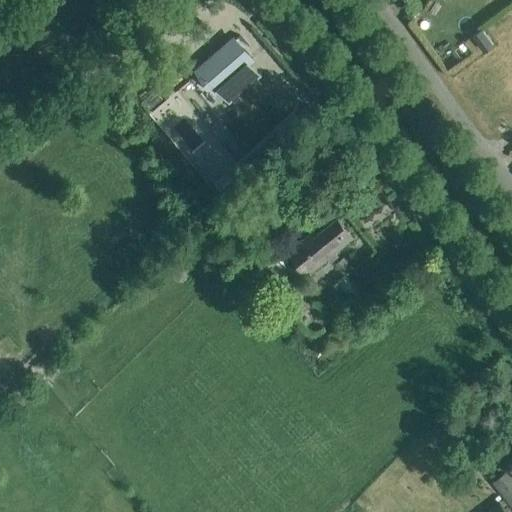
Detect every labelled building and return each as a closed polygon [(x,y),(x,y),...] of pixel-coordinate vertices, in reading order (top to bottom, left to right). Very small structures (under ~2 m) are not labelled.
[(503,44),(511,37),(511,34),(501,19),(491,26),(503,44)] [(484,52),(493,46),(481,30),(473,37),(484,52)] [(214,92),(219,88),(230,100),(256,78),(245,66),(252,60),(234,40),(197,73),(214,92)] [(278,146),(269,135),(215,182),(224,193),(278,146)] [(307,276),(353,240),(337,219),(317,236),(315,232),(288,253),(307,276)] [(260,278),(286,256),(269,236),(244,257),(260,278)] [(348,275),(353,270),(344,259),(336,265),(344,277),(337,284),(358,311),(370,301),(348,275)] [(511,506),(511,471),(510,469),(493,483),(511,506)] [(507,511),(499,502),(486,511),(507,511)]
